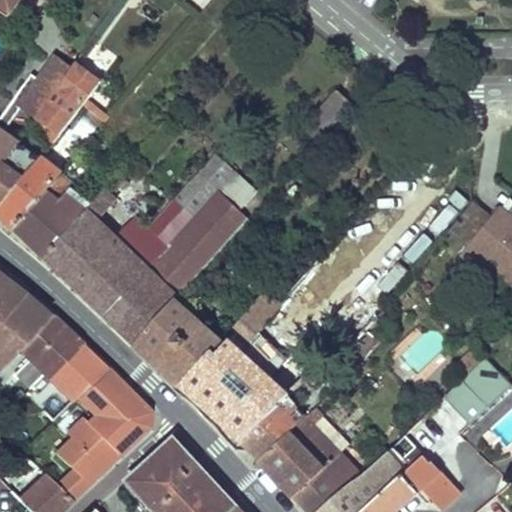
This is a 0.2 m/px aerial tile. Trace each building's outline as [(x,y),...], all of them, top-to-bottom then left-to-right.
[(0,0),(0,2),(15,13),(24,0),(0,0)] [(64,40),(17,103),(36,116),(73,65),(82,52),(64,40)] [(99,82),(73,65),(36,116),(47,124),(49,138),(53,141),(60,133),(99,82)] [(339,90),(309,124),(322,138),(353,103),(339,90)] [(92,108),(74,129),(87,138),(104,117),(92,108)] [(0,126),(0,169),(20,141),(0,126)] [(20,141),(0,169),(0,202),(42,155),(27,146),(34,135),(28,130),(20,141)] [(34,135),(27,146),(42,155),(50,145),(34,135)] [(47,253),(78,284),(83,288),(105,310),(168,243),(181,230),(181,229),(194,215),(220,187),(235,171),(236,170),(218,153),(174,199),(162,212),(150,225),(136,216),(119,197),(113,192),(126,177),(119,171),(92,201),(47,253)] [(42,155),(0,202),(0,210),(15,224),(61,173),(64,169),(42,155)] [(61,173),(15,224),(47,253),(92,201),(61,173)] [(194,215),(181,229),(201,248),(240,207),(220,187),(194,215)] [(474,201),(450,231),(468,245),(459,257),(511,299),(511,211),(503,205),(493,216),(474,201)] [(168,243),(105,310),(136,340),(176,297),(178,295),(150,267),(171,245),(168,243)] [(0,366),(14,354),(47,315),(41,310),(8,283),(0,277),(0,366)] [(265,291),(235,326),(239,329),(251,339),(280,305),(265,291)] [(176,297),(136,340),(182,382),(214,346),(216,348),(222,338),(176,297)] [(71,336),(47,315),(14,354),(0,366),(0,377),(3,380),(14,372),(29,388),(41,373),(71,336)] [(71,336),(41,373),(47,379),(78,342),(71,336)] [(214,346),(182,382),(244,438),(278,403),(288,392),(289,391),(231,337),(219,350),(216,348),(214,346)] [(76,394),(103,368),(78,342),(47,379),(56,387),(51,393),(64,407),(76,394)] [(457,360),(468,372),(483,358),(472,346),(457,360)] [(360,475),(314,511),(360,511),(403,477),(408,480),(432,459),(444,447),(511,385),(511,381),(488,355),(360,475)] [(316,366),(307,373),(313,379),(321,371),(316,366)] [(147,413),(103,368),(76,394),(93,413),(86,421),(82,416),(65,432),(70,438),(55,454),(69,468),(85,485),(147,425),(147,413)] [(297,425),(307,417),(294,404),(297,401),(288,392),(278,403),(297,425)] [(278,403),(244,438),(261,457),(297,425),(278,403)] [(297,425),(261,457),(311,511),(314,511),(360,475),(313,424),(322,418),(314,410),(307,417),(297,425)] [(233,511),(237,508),(172,440),(128,482),(156,511),(233,511)] [(444,447),(432,459),(438,465),(450,454),(444,447)] [(403,477),(360,511),(394,511),(420,488),(430,498),(451,479),(441,468),(438,470),(435,468),(438,465),(432,459),(408,480),(403,477)] [(85,485),(69,468),(54,482),(71,499),(85,485)] [(54,482),(45,473),(18,499),(30,511),(57,511),(71,499),(54,482)] [(451,479),(430,498),(440,508),(461,490),(451,479)]
